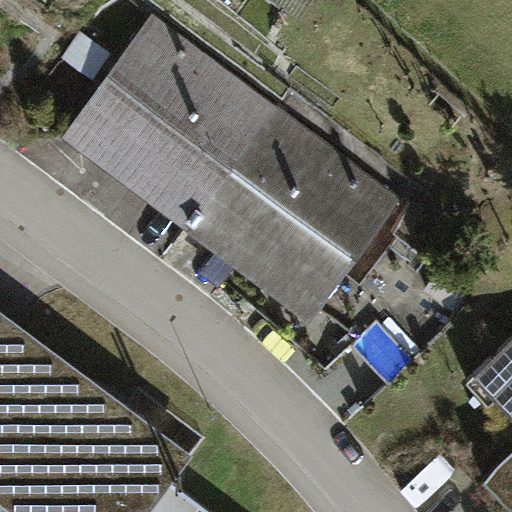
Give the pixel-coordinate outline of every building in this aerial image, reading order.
[(272,110),(155,22),(74,128),(112,156),(119,147),(199,207),(272,110)] [(393,201),(272,110),(199,207),(282,271),(275,281),(311,307),(393,201)] [(188,462),(0,319),(0,477),(46,511),(149,511),(173,481),(188,462)] [(511,337),(467,379),(488,401),(449,437),(476,466),(511,432),(511,337)] [(511,450),(479,481),(501,505),(508,499),(511,503),(511,450)]
